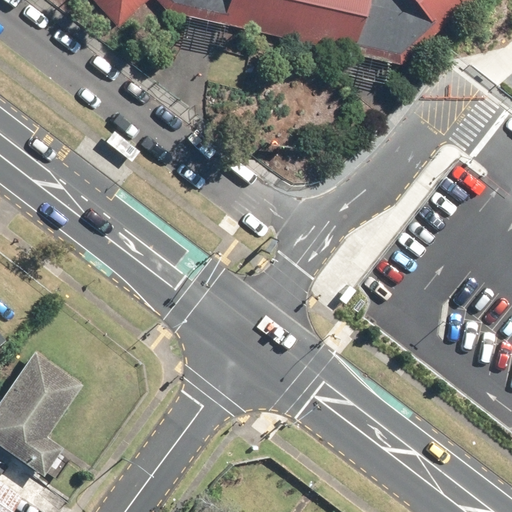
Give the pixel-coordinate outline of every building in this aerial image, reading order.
[(89,0),(115,28),(142,0),(176,0),(389,60),(459,0),(89,0)] [(511,82),(502,75),(473,109),(511,138),(511,82)] [(140,149),(115,130),(107,140),(132,159),(140,149)] [(32,351),(0,400),(0,440),(40,466),(57,439),(45,432),(78,380),(32,351)] [(11,511),(23,494),(0,479),(0,511),(11,511)]
